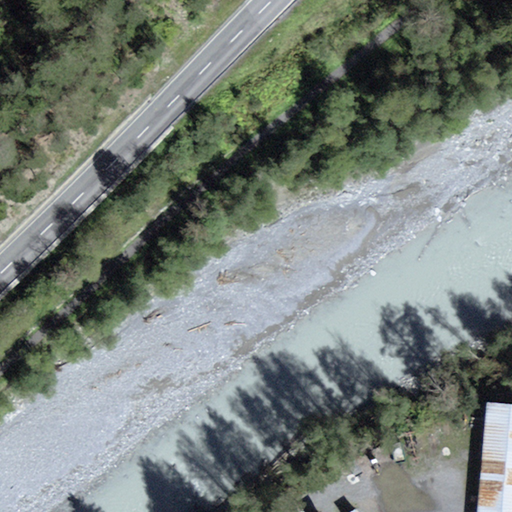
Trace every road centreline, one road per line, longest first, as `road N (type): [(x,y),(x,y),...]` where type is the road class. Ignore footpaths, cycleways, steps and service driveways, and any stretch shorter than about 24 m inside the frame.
road 1 (track): [(0,363),(423,0)]
road 2 (primary): [(278,0),(0,271)]
road 3 (track): [(177,99),(237,96),(401,0)]
